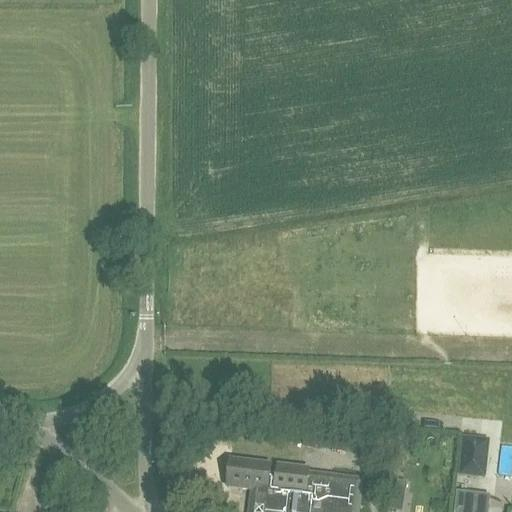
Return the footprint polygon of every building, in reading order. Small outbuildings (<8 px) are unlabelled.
[(301,431),(300,447),(384,456),(385,441),(301,431)] [(485,479),(489,440),(462,437),(458,476),(485,479)] [(278,467),(277,469),(269,469),(270,466),(230,461),(227,488),(254,491),(252,503),(251,502),(249,511),(357,511),(361,480),(307,474),(308,470),(278,467)] [(389,491),(404,493),(406,484),(390,482),(389,491)] [(469,511),(472,494),(453,492),(451,511),(469,511)]
